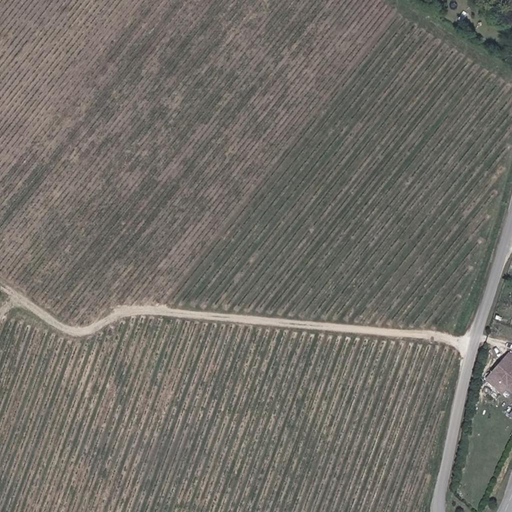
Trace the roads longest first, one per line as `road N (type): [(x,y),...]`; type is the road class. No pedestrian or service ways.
road 1 (track): [(0,283),(51,324),(95,332),(128,305),(473,355)]
road 2 (unclassified): [(441,511),(473,355),(511,230)]
